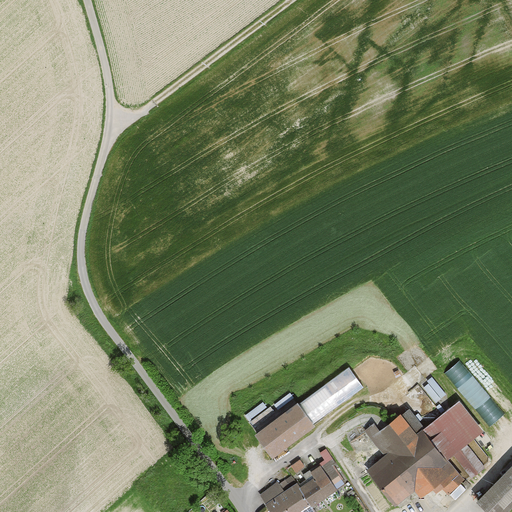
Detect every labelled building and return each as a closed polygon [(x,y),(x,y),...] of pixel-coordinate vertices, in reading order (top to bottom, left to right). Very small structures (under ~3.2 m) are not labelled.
[(506,412),(461,356),(443,371),(488,427),(506,412)] [(348,366),(300,401),(314,421),(363,385),(348,366)] [(435,375),(424,382),(436,400),(446,393),(435,375)] [(263,442),(272,454),(315,422),(314,421),(300,401),(297,398),(253,430),(263,442)] [(366,467),(395,503),(414,488),(419,495),(437,482),(447,495),(484,466),(467,444),(484,431),(459,398),(417,430),(401,410),(382,424),(379,427),(374,420),(363,429),(382,454),(366,467)] [(274,411),(270,406),(250,421),(254,426),(274,411)] [(361,448),(362,446),(362,444),(362,442),(361,440),(360,439),(358,438),(356,437),(355,438),(353,439),(352,440),(351,442),(351,444),(351,446),(352,447),(353,448),(355,449),(357,449),(359,449),(361,448)] [(289,473),(258,493),(270,511),(302,511),(348,482),(325,448),(319,452),(325,460),(310,470),(313,475),(297,485),(289,473)] [(304,465),(300,458),(291,465),(296,471),(304,465)] [(494,511),(503,511),(511,503),(511,459),(478,497),(494,511)]
